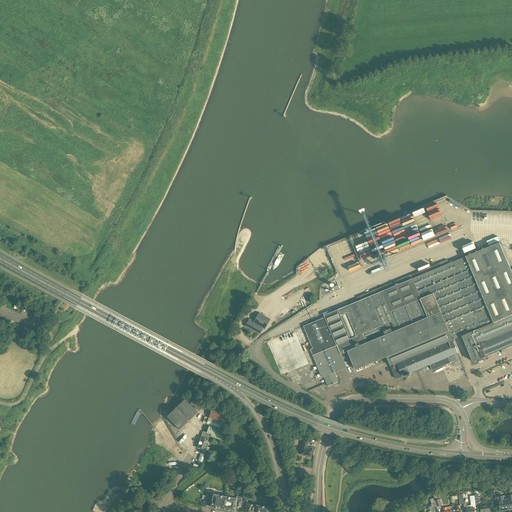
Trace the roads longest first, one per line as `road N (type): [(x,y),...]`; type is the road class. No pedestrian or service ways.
road 1 (primary): [(461,454),(344,432),(220,377)]
road 2 (primary): [(220,377),(0,258)]
road 3 (track): [(511,44),(395,60),(333,81),(329,91)]
road 4 (track): [(329,91),(351,97),(422,74),(511,69)]
road 5 (primary): [(220,377),(262,419),(287,511)]
road 6 (secondary): [(459,409),(444,400),(362,398),(337,409)]
